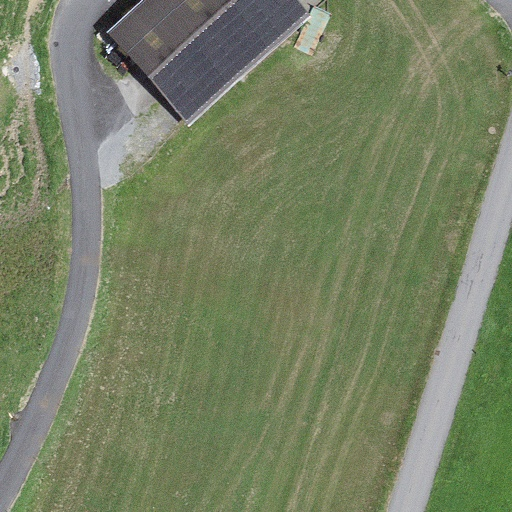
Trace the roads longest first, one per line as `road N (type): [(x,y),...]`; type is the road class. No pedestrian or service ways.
road 1 (unclassified): [(86,0),(69,62),(93,234),(76,325),(47,413),(0,490)]
road 2 (residential): [(511,160),(403,511)]
